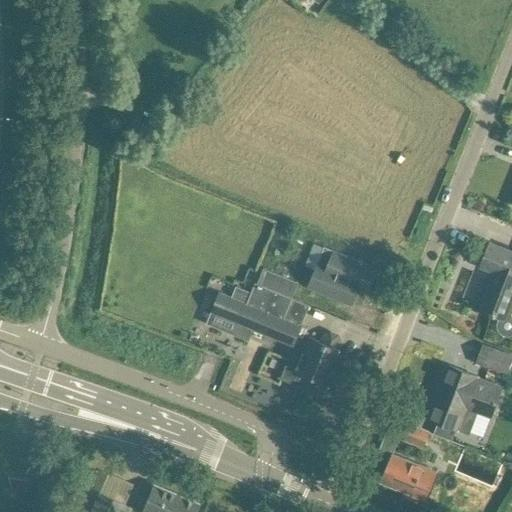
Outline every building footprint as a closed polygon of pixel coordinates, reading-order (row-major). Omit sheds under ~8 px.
[(315,269),(308,287),(353,305),(362,282),(372,286),(379,268),(363,262),(363,260),(360,259),(359,260),(324,246),(324,247),(333,251),(324,273),(315,269)] [(491,283),(480,309),(490,313),(489,316),(493,318),(498,320),(497,321),(497,323),(497,325),(497,327),(498,329),(499,331),(500,333),(502,334),(503,335),(505,336),(508,336),(510,336),(511,335),(511,334),(511,315),(511,314),(511,257),(509,256),(490,249),(491,247),(489,246),(481,267),(495,272),(491,283)] [(262,267),(256,282),(293,298),(299,282),(262,267)] [(219,293),(212,311),(293,345),(310,305),(293,298),(256,282),(247,304),(219,293)] [(287,366),(282,379),(325,397),(336,373),(330,370),(339,349),(339,348),(341,342),(339,335),(331,332),(324,335),(322,341),(310,336),(296,370),(287,366)] [(476,362),(507,374),(511,360),(511,354),(483,344),(476,362)] [(478,376),(467,372),(449,365),(429,418),(469,433),(478,411),(491,416),(502,387),(478,377),(478,376)] [(387,431),(380,449),(392,454),(393,454),(400,437),(387,431)] [(392,454),(381,481),(404,490),(401,496),(419,503),(421,498),(428,500),(439,473),(393,454),(392,454)] [(196,511),(200,503),(156,484),(144,511),(196,511)] [(100,494),(92,511),(123,511),(126,505),(100,494)]
